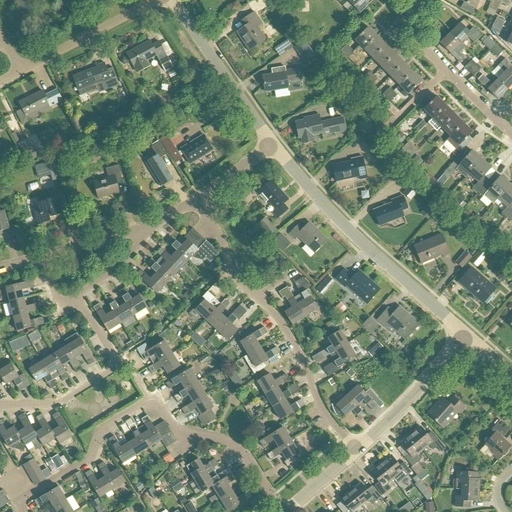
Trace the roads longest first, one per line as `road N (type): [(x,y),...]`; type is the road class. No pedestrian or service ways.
road 1 (unclassified): [(467,337),(367,248),(270,143)]
road 2 (residential): [(355,451),(320,407),(299,352),(257,298)]
road 3 (residential): [(24,511),(18,500),(89,458),(101,431),(150,400)]
road 4 (residential): [(281,511),(245,456),(181,431),(150,400)]
road 5 (unclassified): [(270,143),(172,0)]
road 6 (residential): [(501,123),(411,33),(424,0)]
road 7 (unclassified): [(355,451),(467,337)]
road 8 (residential): [(22,70),(156,0)]
road 9 (residential): [(0,406),(57,403),(106,373),(114,359)]
